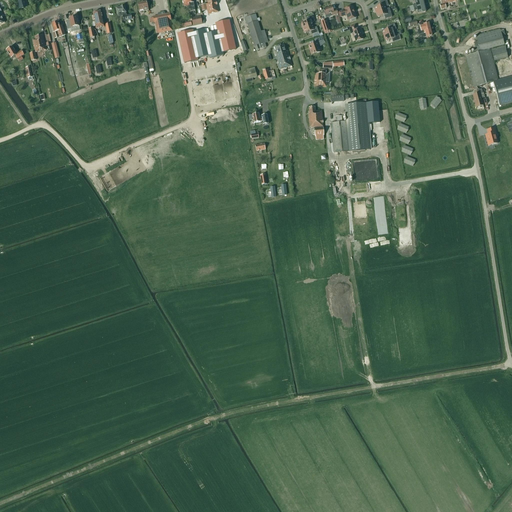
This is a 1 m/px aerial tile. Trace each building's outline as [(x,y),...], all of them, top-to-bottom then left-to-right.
[(27,8),(25,0),(17,0),(16,0),(19,10),(27,8)] [(192,0),(182,0),(184,7),(188,6),(189,12),(195,11),(192,0)] [(206,4),(201,5),(203,11),(207,10),(208,15),(218,13),(215,0),(206,0),(208,4),(206,4)] [(439,0),(441,5),(440,5),(441,10),(446,9),(445,6),(449,5),(448,3),(457,1),(457,0),(458,0),(439,0)] [(376,13),(386,10),(385,7),(388,6),(386,1),(384,1),(379,2),(380,6),(375,8),(375,9),(374,9),(376,13)] [(146,2),(138,3),(139,11),(143,10),(144,12),(148,11),(146,2)] [(126,14),(124,6),(120,7),(116,8),(117,15),(118,17),(123,16),(123,17),(124,21),(132,20),(131,15),(125,16),(126,15),(126,14)] [(424,6),(416,8),(418,14),(425,12),(424,6)] [(332,7),(323,10),(326,18),(338,15),(336,11),(333,12),(332,7)] [(344,10),(340,12),(338,13),(340,18),(346,16),(348,21),(356,18),(353,7),(344,10)] [(386,10),(376,13),(377,17),(378,17),(378,18),(384,16),(385,20),(392,17),(390,11),(386,12),(386,10)] [(104,27),(101,12),(93,14),(96,29),(104,27)] [(158,16),(153,17),(154,24),(155,24),(157,34),(173,31),(171,20),(170,14),(164,15),(164,13),(163,13),(158,14),(158,15),(158,16)] [(255,15),(244,18),(247,26),(247,25),(256,51),(266,48),(265,44),(268,43),(264,31),(261,32),(258,22),(260,21),(259,19),(257,19),(255,15)] [(302,29),(312,26),(311,23),(315,22),(313,16),(306,19),(307,22),(301,24),(301,25),(302,29)] [(78,27),(76,17),(70,19),(72,28),(75,28),(76,32),(79,31),(78,27)] [(202,24),(201,17),(191,19),(193,26),(202,24)] [(326,20),(321,22),(324,33),(330,31),(326,20)] [(191,31),(178,34),(184,64),(197,61),(197,59),(209,56),(210,59),(223,56),(222,53),(235,50),(228,21),(215,24),(217,32),(205,35),(204,31),(191,34),(191,31)] [(59,27),(58,22),(51,24),(54,33),(57,32),(59,38),(65,36),(62,26),(59,27)] [(418,33),(430,30),(428,24),(424,25),(423,23),(418,24),(420,30),(417,31),(418,33)] [(383,37),(393,33),(393,31),(396,30),(394,24),(387,27),(388,30),(382,32),(383,32),(382,33),(383,37)] [(312,26),(302,29),(304,33),(305,34),(310,32),(311,35),(318,33),(316,27),(313,28),(312,26)] [(361,34),(361,33),(360,29),(356,30),(355,26),(349,28),(351,34),(353,33),(356,42),(363,40),(361,34)] [(504,45),(500,30),(475,36),(477,43),(473,43),(476,53),(466,56),(475,91),(474,91),(475,95),(472,96),(476,108),(483,106),(481,98),(485,97),(484,93),(483,93),(482,89),(477,90),(477,87),(493,83),(498,82),(490,50),(488,51),(487,49),(504,45)] [(393,33),(383,37),(385,41),(386,42),(392,40),(393,43),(401,40),(399,35),(394,36),(393,33)] [(35,37),(36,40),(33,41),(35,53),(46,50),(42,35),(35,37)] [(320,53),(318,45),(323,41),(322,37),(314,40),(316,44),(308,46),(311,56),(320,53)] [(283,45),(275,47),(277,54),(275,54),(279,70),(285,69),(285,70),(286,70),(286,68),(292,67),(287,52),(285,52),(283,45)] [(508,60),(504,46),(491,50),(494,62),(505,59),(505,60),(508,60)] [(17,59),(24,55),(21,51),(17,54),(14,50),(14,51),(12,47),(6,50),(11,59),(15,56),(17,59)] [(247,70),(247,73),(243,74),(245,81),(257,78),(254,68),(247,70)] [(315,81),(314,88),(327,88),(327,83),(329,83),(329,73),(328,74),(327,75),(326,75),(326,76),(326,70),(319,69),(319,74),(315,74),(315,80),(314,80),(314,81),(315,81)] [(273,71),(268,72),(268,70),(263,72),(265,80),(275,77),(273,71)] [(511,78),(498,82),(493,83),(499,106),(511,102),(511,78)] [(337,123),(331,123),(332,129),(334,152),(334,153),(350,152),(370,150),(368,124),(380,123),(378,103),(366,104),(357,105),(346,106),(347,122),(342,123),(341,117),(336,117),(337,123)] [(323,136),(323,128),(315,129),(315,128),(323,127),(322,111),(315,112),(315,107),(309,108),(309,114),(308,114),(309,128),(314,128),(314,133),(313,133),(313,136),(314,135),(315,137),(315,140),(323,140),(323,136)] [(395,120),(405,123),(406,116),(397,113),(395,120)] [(252,115),(248,116),(249,122),(253,121),(254,124),(260,123),(260,122),(263,122),(262,119),(259,119),(258,114),(252,115)] [(397,130),(406,134),(409,128),(400,124),(397,130)] [(488,134),(485,135),(486,140),(487,140),(487,142),(488,147),(497,144),(495,135),(496,134),(494,128),(487,130),(488,134)] [(399,142),(409,145),(411,138),(401,135),(399,142)] [(403,146),(401,153),(411,156),(413,149),(403,146)]
